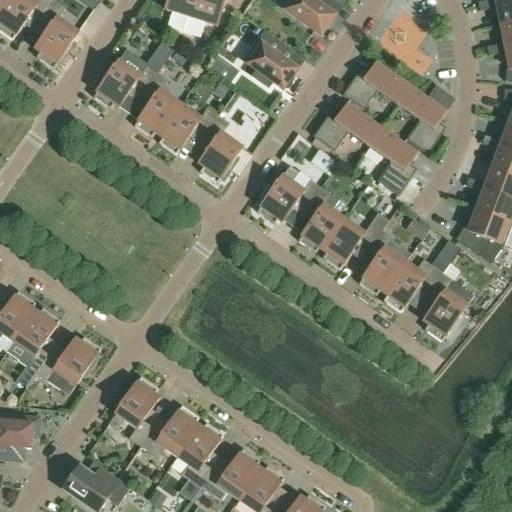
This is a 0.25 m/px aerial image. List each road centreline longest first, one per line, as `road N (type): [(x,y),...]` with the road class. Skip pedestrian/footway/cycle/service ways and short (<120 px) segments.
road 1 (residential): [(135,342),(364,503),(360,511)]
road 2 (residential): [(221,219),(376,0)]
road 3 (residential): [(429,361),(221,219)]
road 4 (residential): [(440,199),(465,135),(465,36),(450,0)]
road 5 (residential): [(22,511),(135,342)]
road 6 (residential): [(221,219),(58,105)]
road 7 (residential): [(0,248),(135,342)]
road 8 (residential): [(135,342),(221,219)]
road 9 (residential): [(58,105),(132,0)]
